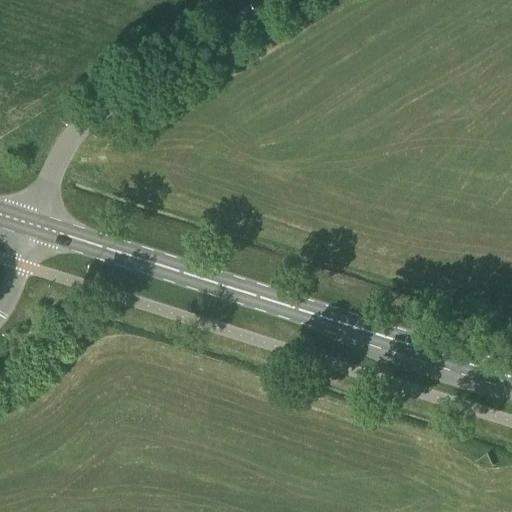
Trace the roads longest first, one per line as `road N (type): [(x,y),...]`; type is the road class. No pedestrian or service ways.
road 1 (primary): [(511,378),(33,224)]
road 2 (residential): [(33,224),(51,168),(84,122),(279,0)]
